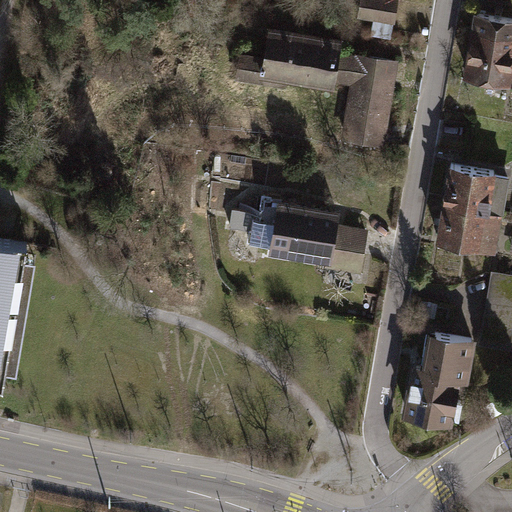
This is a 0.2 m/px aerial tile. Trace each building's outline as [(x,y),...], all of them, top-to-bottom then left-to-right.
[(401,20),(402,0),(364,0),(363,16),(401,20)] [(464,84),(510,91),(511,80),(511,26),(474,20),(464,84)] [(342,82),(344,34),(271,32),(270,55),(245,54),(244,79),(342,82)] [(390,147),(403,59),(360,53),(346,140),(390,147)] [(229,111),(255,138),(274,120),(248,92),(229,111)] [(451,167),(445,205),(502,214),(508,176),(451,167)] [(275,200),(263,197),(259,221),(253,220),(249,244),(269,247),(268,254),(329,265),(328,272),(360,278),(369,234),(338,229),(341,216),(275,204),(275,200)] [(502,214),(445,205),(439,241),(496,250),(502,214)] [(0,384),(2,385),(27,246),(0,241),(0,384)] [(40,267),(28,264),(23,288),(35,291),(40,267)] [(511,278),(492,275),(487,302),(511,306),(511,278)] [(511,306),(487,302),(479,348),(511,353),(511,306)] [(472,341),(428,334),(422,372),(408,370),(399,423),(457,432),(472,341)]
